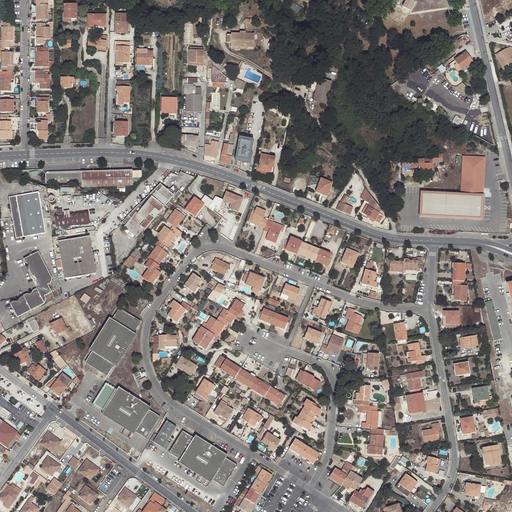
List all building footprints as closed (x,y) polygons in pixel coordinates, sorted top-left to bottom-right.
[(48,0),(35,0),(36,4),(37,4),(37,19),(48,19),(48,4),(47,4),(44,4),(45,2),(47,3),(48,3),(48,0)] [(406,0),(403,7),(412,11),(417,2),(412,0),(406,0)] [(77,4),(64,4),(64,22),(71,22),(71,18),(77,18),(77,4)] [(115,33),(120,33),(120,30),(129,31),(129,14),(115,13),(115,33)] [(88,14),(88,25),(96,25),(96,27),(100,27),(106,27),(106,15),(88,14)] [(196,18),(197,23),(198,25),(205,22),(202,17),(196,18)] [(45,23),(37,23),(37,27),(38,27),(38,38),(37,38),(37,44),(45,44),(45,39),(51,39),(51,27),(45,27),(45,23)] [(168,23),(160,23),(159,31),(168,31),(168,23)] [(0,47),(1,47),(10,47),(10,40),(13,40),(13,27),(10,27),(4,27),(2,27),(2,40),(0,39),(0,47)] [(252,33),(240,33),(231,33),(231,47),(254,47),(254,33),(252,33)] [(96,46),(95,49),(99,50),(106,51),(107,41),(107,36),(101,35),(101,39),(89,37),(88,45),(96,46)] [(465,41),(461,37),(456,42),(460,46),(465,41)] [(66,38),(62,38),(62,47),(71,47),(71,40),(65,40),(66,38)] [(130,42),(117,41),(116,51),(119,50),(118,63),(124,63),(129,63),(130,42)] [(49,47),(36,47),(36,52),(38,51),(38,61),(35,61),(35,67),(43,67),(46,67),(46,71),(54,71),(54,62),(49,62),(49,47)] [(190,47),(190,62),(203,63),(204,50),(203,50),(203,48),(190,47)] [(151,60),(153,60),(153,51),(147,51),(148,49),(137,49),(137,66),(137,70),(145,70),(145,68),(153,69),(153,62),(152,62),(151,60)] [(509,53),(507,49),(496,54),(502,67),(511,61),(511,51),(509,53)] [(2,67),(7,67),(8,65),(13,65),(13,53),(2,52),(2,67)] [(454,60),(460,68),(461,69),(463,72),(474,63),(466,52),(454,60)] [(216,61),(213,65),(222,73),(225,70),(216,61)] [(222,73),(213,65),(212,73),(212,83),(225,83),(226,77),(222,73)] [(12,76),(12,72),(0,71),(0,74),(1,74),(0,91),(9,91),(9,84),(11,84),(11,80),(15,80),(15,76),(12,76)] [(43,71),(36,71),(36,83),(41,83),(43,83),(43,85),(41,85),(40,89),(50,89),(50,74),(44,74),(44,71),(43,71)] [(61,88),(67,88),(67,86),(72,86),(72,83),(74,83),(74,77),(61,77),(61,88)] [(245,87),(246,82),(244,82),(241,81),(237,78),(235,85),(237,88),(244,90),(245,87)] [(328,95),(329,92),(332,82),(319,79),(313,100),(326,104),(328,95)] [(117,81),(117,91),(119,91),(118,103),(124,103),(130,103),(130,81),(117,81)] [(0,94),(0,100),(1,100),(1,112),(12,112),(12,100),(1,99),(1,94),(0,94)] [(201,94),(186,94),(186,112),(201,112),(201,94)] [(37,97),(37,101),(39,101),(39,112),(48,112),(48,101),(50,102),(50,97),(37,97)] [(162,97),(162,110),(171,110),(171,114),(177,114),(177,98),(162,97)] [(0,117),(0,123),(0,136),(10,136),(10,127),(11,127),(12,117),(9,117),(0,117)] [(48,121),(54,121),(54,117),(48,117),(46,117),(42,117),(41,123),(38,122),(38,129),(39,129),(39,136),(48,136),(48,121)] [(116,121),(115,134),(122,134),(122,136),(128,137),(128,122),(116,121)] [(10,136),(0,136),(0,138),(12,139),(12,127),(11,127),(10,127),(10,136)] [(48,139),(48,136),(39,136),(39,129),(38,129),(36,129),(36,139),(48,139)] [(199,134),(181,134),(181,146),(198,145),(199,134)] [(232,156),(230,165),(234,166),(235,159),(250,161),(254,140),(239,137),(236,157),(232,156)] [(218,150),(219,142),(205,140),(205,152),(205,155),(209,156),(210,156),(211,157),(212,157),(215,156),(217,156),(218,150)] [(221,159),(221,160),(223,162),(224,162),(224,163),(225,163),(227,164),(230,165),(232,156),(227,155),(229,145),(224,144),(224,146),(223,148),(223,152),(222,152),(221,157),(221,159)] [(256,162),(254,168),(257,169),(256,173),(266,175),(267,170),(271,171),(272,165),(273,161),(275,162),(276,157),(261,154),(260,163),(256,162)] [(402,162),(402,176),(410,176),(419,175),(418,170),(430,169),(430,171),(434,171),(434,162),(442,162),(442,154),(434,154),(434,158),(418,159),(418,162),(402,162)] [(460,194),(420,192),(419,216),(481,220),(485,158),(462,157),(460,194)] [(310,174),(312,168),(307,167),(307,162),(302,161),(301,166),(284,162),(283,167),(300,170),(300,172),(310,174)] [(81,173),(45,174),(46,183),(81,182),(81,187),(117,186),(117,189),(125,188),(125,185),(133,185),(141,177),(142,176),(142,170),(133,171),(132,170),(81,172),(81,173)] [(333,183),(321,179),(316,192),(328,196),(333,183)] [(174,195),(160,183),(149,194),(152,196),(138,213),(136,212),(131,218),(128,215),(122,222),(125,225),(124,227),(125,228),(123,230),(134,239),(136,237),(142,231),(144,228),(145,230),(168,201),(172,204),(174,202),(177,198),(182,193),(178,190),(174,195)] [(365,201),(369,193),(366,189),(360,198),(365,201)] [(230,208),(240,211),(245,197),(228,190),(224,200),(232,203),(230,208)] [(39,192),(9,197),(16,238),(46,233),(39,192)] [(378,215),(382,209),(380,207),(379,206),(378,205),(376,202),(375,201),(373,198),(371,196),(370,195),(369,193),(365,201),(370,204),(369,206),(366,205),(362,213),(368,216),(371,217),(370,219),(375,221),(375,220),(379,223),(383,217),(378,215)] [(84,195),(76,196),(77,206),(85,205),(84,195)] [(194,197),(185,210),(195,217),(204,204),(205,205),(208,208),(208,207),(213,200),(205,195),(201,202),(194,197)] [(349,214),(351,207),(349,206),(345,204),(349,197),(345,195),(340,202),(337,209),(349,214)] [(195,217),(196,218),(205,205),(204,204),(195,217)] [(264,228),(268,220),(263,218),(266,211),(256,207),(255,211),(252,210),(251,214),(253,215),(251,220),(261,224),(260,227),(264,228)] [(166,221),(173,226),(176,228),(185,216),(176,209),(166,221)] [(90,223),(88,210),(55,214),(57,227),(90,223)] [(248,222),(260,227),(261,224),(251,220),(253,215),(251,214),(248,222)] [(269,218),(268,220),(264,228),(264,231),(268,233),(265,239),(276,243),(280,231),(281,230),(276,228),(276,226),(272,224),(273,222),(274,220),(270,218),(269,218)] [(285,226),(273,222),(272,224),(276,226),(276,228),(281,230),(280,231),(282,232),(285,226)] [(330,224),(327,233),(333,236),(336,226),(330,224)] [(158,240),(159,240),(165,245),(167,246),(170,242),(171,242),(177,235),(180,237),(183,233),(176,228),(173,226),(170,230),(165,226),(159,233),(161,235),(158,240)] [(95,269),(94,264),(89,236),(58,241),(65,279),(96,274),(95,269)] [(302,242),(302,241),(290,236),(286,248),(292,251),(292,252),(297,254),(302,242)] [(148,257),(150,259),(159,265),(161,262),(164,264),(167,259),(164,257),(159,253),(162,249),(165,245),(159,240),(156,244),(157,245),(148,257)] [(319,249),(302,242),(297,254),(301,255),(302,253),(312,257),(311,259),(315,261),(319,249)] [(346,248),(341,262),(347,265),(348,264),(353,266),(358,253),(361,254),(362,250),(349,245),(347,249),(346,248)] [(141,252),(136,248),(123,264),(125,265),(129,268),(137,258),(136,258),(141,252)] [(319,249),(315,261),(314,261),(320,263),(321,261),(327,263),(331,253),(319,249)] [(38,251),(23,259),(25,262),(29,265),(29,269),(32,276),(35,278),(35,283),(37,286),(36,289),(33,290),(31,294),(27,293),(20,297),(17,301),(13,300),(9,302),(17,317),(44,303),(46,298),(45,296),(52,292),(48,285),(51,283),(52,278),(38,251)] [(389,271),(403,272),(404,270),(404,262),(402,262),(399,261),(395,261),(395,260),(390,260),(390,257),(387,257),(386,264),(390,264),(389,271)] [(404,259),(404,262),(404,270),(417,271),(418,264),(421,264),(422,257),(418,257),(418,261),(416,260),(413,260),(409,260),(409,259),(404,259)] [(216,275),(223,278),(223,279),(225,275),(225,276),(230,265),(215,258),(211,268),(218,272),(216,275)] [(156,269),(159,265),(150,259),(145,266),(149,269),(142,278),(150,283),(154,278),(156,279),(161,273),(156,269)] [(461,281),(465,281),(465,263),(454,263),(453,281),(461,281)] [(369,270),(365,269),(361,282),(367,284),(367,285),(373,287),(376,288),(377,282),(374,282),(377,273),(369,270)] [(266,279),(250,272),(249,275),(245,274),(242,281),(246,283),(245,284),(253,287),(252,291),(261,295),(262,292),(261,292),(266,279)] [(201,279),(193,273),(184,285),(194,293),(199,287),(197,285),(201,279)] [(461,281),(453,281),(453,286),(455,286),(454,295),(461,295),(460,300),(460,301),(467,302),(468,285),(461,285),(461,281)] [(219,282),(209,298),(216,302),(226,286),(219,282)] [(285,284),(280,296),(287,299),(289,296),(296,299),(300,289),(285,284)] [(86,293),(81,299),(87,303),(92,297),(86,293)] [(332,300),(325,297),(323,296),(320,302),(317,300),(312,313),(324,318),(332,300)] [(174,300),(171,304),(169,306),(172,309),(169,313),(173,317),(172,319),(177,322),(186,310),(189,312),(192,308),(183,302),(181,305),(174,300)] [(230,312),(235,316),(237,317),(245,305),(242,304),(236,300),(233,304),(232,303),(229,308),(230,309),(228,311),(230,312)] [(492,300),(485,302),(494,340),(502,339),(492,300)] [(237,317),(239,318),(240,318),(241,317),(242,317),(243,316),(243,315),(243,314),(243,313),(243,312),(244,309),(246,307),(246,306),(246,305),(246,304),(243,302),(242,304),(245,305),(237,317)] [(141,321),(119,308),(112,319),(92,351),(85,362),(107,376),(114,365),(134,332),(141,321)] [(352,313),(354,310),(349,308),(345,318),(349,319),(345,329),(358,334),(361,326),(359,325),(357,325),(361,316),(354,313),(352,313)] [(216,320),(224,325),(226,326),(227,323),(228,322),(231,323),(235,316),(230,312),(228,311),(227,310),(225,309),(223,312),(222,312),(216,320)] [(259,319),(272,324),(276,313),(264,309),(262,312),(261,314),(259,319)] [(459,311),(444,311),(444,316),(446,316),(446,324),(459,324),(459,311)] [(276,313),(272,324),(284,329),(286,324),(287,322),(289,319),(276,313)] [(33,332),(41,330),(35,316),(28,319),(33,332)] [(92,351),(112,319),(109,317),(89,349),(92,351)] [(217,331),(219,333),(224,325),(216,320),(211,317),(207,323),(205,321),(203,324),(205,326),(204,328),(209,331),(215,335),(217,331)] [(67,329),(62,318),(50,324),(52,329),(50,329),(54,336),(67,329)] [(394,324),(397,341),(407,340),(405,330),(403,330),(401,323),(394,324)] [(204,328),(201,326),(192,341),(204,348),(206,349),(211,341),(215,335),(209,331),(204,328)] [(308,327),(304,337),(304,338),(309,340),(318,344),(322,333),(308,327)] [(137,334),(134,332),(114,365),(116,366),(137,334)] [(167,335),(158,335),(158,344),(153,344),(154,354),(157,354),(157,348),(176,349),(176,346),(177,347),(177,335),(170,335),(170,333),(167,333),(167,335)] [(206,349),(204,348),(203,350),(206,352),(214,340),(214,341),(217,336),(215,335),(211,341),(206,349)] [(328,354),(329,351),(331,348),(333,348),(332,350),(339,352),(344,340),(332,335),(325,353),(328,354)] [(477,335),(460,338),(461,348),(478,345),(477,335)] [(42,341),(35,344),(40,353),(46,350),(42,341)] [(408,344),(409,352),(411,362),(416,361),(417,364),(425,363),(424,359),(427,359),(426,355),(421,356),(421,353),(420,353),(419,347),(420,347),(419,343),(408,344)] [(23,350),(17,353),(20,359),(18,360),(20,364),(31,359),(27,352),(28,351),(26,347),(23,348),(23,350)] [(348,351),(345,357),(355,361),(358,355),(348,351)] [(368,353),(367,365),(372,365),(372,371),(378,371),(379,354),(368,353)] [(67,364),(60,356),(55,361),(61,369),(67,364)] [(176,366),(184,372),(185,370),(191,374),(190,377),(191,378),(195,372),(193,372),(197,366),(182,356),(176,366)] [(214,365),(235,378),(240,369),(234,366),(234,364),(221,356),(214,365)] [(34,374),(40,378),(46,371),(35,362),(33,365),(32,365),(27,371),(33,376),(34,374)] [(468,362),(454,364),(456,376),(463,375),(464,377),(470,376),(468,362)] [(250,374),(241,368),(240,369),(235,378),(249,387),(255,379),(249,375),(250,374)] [(313,390),(318,381),(314,379),(315,377),(304,371),(304,372),(301,370),(295,380),(299,381),(299,382),(313,390)] [(407,393),(408,395),(411,395),(420,393),(419,389),(418,378),(420,378),(424,377),(423,371),(406,374),(406,380),(408,379),(409,382),(410,390),(410,392),(407,393)] [(62,373),(50,389),(60,396),(72,380),(62,373)] [(264,383),(256,377),(255,379),(249,387),(264,397),(270,388),(264,384),(264,383)] [(205,395),(213,384),(204,379),(196,393),(202,397),(204,394),(205,395)] [(117,389),(106,382),(92,404),(103,411),(136,431),(146,438),(160,417),(149,410),(117,389)] [(214,385),(213,384),(205,395),(204,394),(202,397),(206,399),(214,385)] [(354,399),(354,405),(359,405),(369,406),(375,406),(377,406),(377,402),(371,402),(371,400),(369,400),(370,386),(364,385),(364,386),(361,386),(360,391),(360,393),(358,393),(358,400),(356,399),(354,399)] [(118,386),(117,389),(149,410),(151,407),(118,386)] [(475,403),(480,402),(479,400),(482,400),(481,398),(489,397),(487,386),(472,389),(475,403)] [(276,390),(271,387),(270,388),(264,397),(279,406),(285,397),(279,393),(280,392),(276,390)] [(276,388),(276,390),(280,392),(279,393),(285,397),(286,398),(288,396),(276,388)] [(411,395),(408,395),(407,395),(410,414),(423,412),(422,404),(423,403),(421,393),(420,393),(411,395)] [(214,413),(219,416),(220,415),(228,420),(234,410),(226,405),(227,404),(226,404),(229,399),(224,396),(214,413)] [(399,397),(393,398),(394,407),(397,406),(401,406),(399,397)] [(303,405),(305,406),(307,407),(299,419),(297,418),(296,417),(292,422),(302,428),(303,426),(307,429),(310,423),(316,415),(319,409),(315,406),(316,405),(307,399),(303,405)] [(378,406),(377,406),(375,406),(369,406),(359,405),(358,413),(366,413),(366,411),(367,411),(366,423),(362,422),(362,428),(371,429),(373,429),(377,429),(378,411),(377,411),(378,406)] [(307,407),(305,406),(297,418),(299,419),(307,407)] [(259,423),(263,417),(249,408),(247,411),(243,409),(241,412),(245,414),(242,419),(248,423),(247,425),(253,429),(257,422),(259,423)] [(498,408),(486,411),(488,419),(496,418),(496,417),(500,416),(498,408)] [(103,411),(102,414),(134,434),(136,431),(103,411)] [(266,431),(275,417),(271,415),(263,429),(266,431)] [(460,419),(463,432),(468,431),(469,433),(475,432),(473,417),(460,419)] [(0,441),(7,447),(14,438),(18,433),(0,419),(0,441)] [(166,420),(156,443),(168,448),(171,442),(170,441),(178,425),(166,420)] [(437,433),(439,433),(438,428),(440,428),(439,423),(431,424),(432,429),(423,431),(425,442),(431,440),(438,439),(437,435),(437,433)] [(384,430),(377,429),(373,429),(371,429),(370,444),(370,446),(368,446),(367,454),(382,455),(384,430)] [(211,482),(212,479),(223,486),(237,465),(226,458),(228,455),(195,435),(193,437),(183,431),(169,452),(180,459),(178,462),(211,482)] [(50,435),(51,434),(48,432),(43,439),(44,440),(41,444),(52,451),(56,446),(59,441),(50,435)] [(261,441),(268,446),(275,450),(281,440),(267,432),(261,441)] [(61,441),(51,434),(50,435),(59,441),(56,446),(57,447),(61,441)] [(289,448),(302,456),(308,446),(295,439),(289,448)] [(498,445),(485,447),(486,453),(483,453),(486,465),(501,463),(498,445)] [(308,446),(302,456),(314,463),(320,454),(308,446)] [(399,462),(403,455),(403,454),(401,454),(399,458),(396,456),(390,467),(394,469),(395,468),(399,462)] [(410,460),(403,455),(399,462),(405,467),(410,460)] [(50,460),(51,458),(48,456),(42,464),(43,465),(41,468),(52,476),(55,470),(58,466),(50,460)] [(68,464),(75,468),(80,460),(74,456),(68,464)] [(436,465),(437,459),(428,456),(427,461),(426,460),(425,463),(428,464),(426,471),(435,474),(437,465),(436,465)] [(61,466),(51,458),(50,460),(58,466),(55,470),(57,471),(61,466)] [(89,463),(90,462),(87,460),(81,467),(83,468),(80,472),(90,479),(94,474),(97,470),(89,463)] [(100,469),(90,462),(89,463),(97,470),(94,474),(95,475),(100,469)] [(345,479),(350,471),(353,466),(347,462),(341,472),(335,468),(329,477),(341,485),(343,483),(345,479)] [(405,467),(399,462),(395,468),(401,472),(405,467)] [(260,464),(258,467),(262,469),(272,475),(274,472),(268,468),(260,464)] [(262,469),(258,467),(252,476),(257,479),(266,485),(272,475),(266,471),(262,469)] [(350,487),(355,490),(362,479),(350,471),(345,479),(343,483),(350,487)] [(47,481),(37,473),(35,476),(45,483),(47,481)] [(406,474),(397,486),(408,495),(410,492),(409,491),(412,486),(414,487),(418,482),(406,474)] [(56,477),(47,488),(55,495),(64,484),(56,477)] [(251,488),(260,494),(266,485),(257,479),(251,488)] [(481,485),(466,483),(465,495),(469,495),(469,497),(473,498),(473,496),(479,497),(481,485)] [(8,485),(3,493),(4,494),(1,497),(6,501),(11,504),(19,494),(9,488),(11,486),(8,485)] [(92,501),(97,494),(86,486),(81,492),(82,493),(80,496),(90,504),(92,501)] [(408,495),(397,486),(395,488),(407,497),(408,495)] [(74,489),(70,487),(60,501),(64,503),(74,489)] [(359,493),(355,490),(349,500),(363,509),(374,491),(367,487),(365,491),(364,490),(363,491),(360,490),(359,493)] [(127,491),(128,490),(125,488),(120,495),(121,496),(119,500),(129,507),(132,502),(136,497),(127,491)] [(245,488),(240,495),(254,504),(257,500),(260,494),(251,488),(249,490),(245,488)] [(138,497),(128,490),(127,491),(136,497),(132,502),(134,503),(138,497)] [(157,511),(161,506),(166,500),(155,492),(149,500),(151,501),(143,511),(142,511),(140,510),(138,511),(157,511)] [(240,495),(234,505),(241,509),(246,511),(249,511),(254,504),(240,495)] [(29,499),(23,507),(25,509),(22,511),(36,511),(39,509),(30,503),(31,501),(29,499)]
